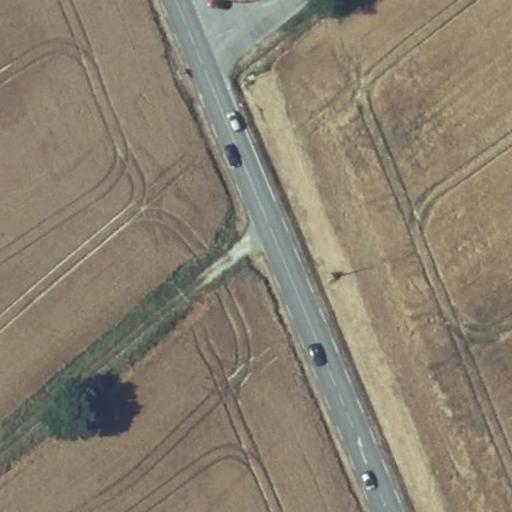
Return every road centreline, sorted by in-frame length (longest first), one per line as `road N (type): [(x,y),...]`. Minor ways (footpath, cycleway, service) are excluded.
road 1 (primary): [(202,52),(395,511)]
road 2 (track): [(269,219),(0,446)]
